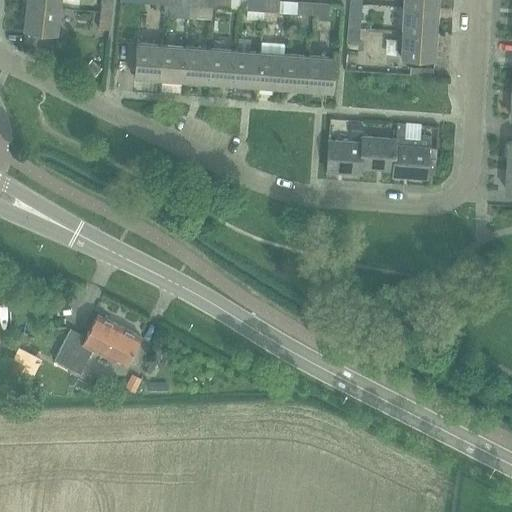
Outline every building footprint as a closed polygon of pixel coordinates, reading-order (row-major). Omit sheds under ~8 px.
[(26,0),(26,4),(60,8),(60,0),(26,0)] [(101,0),(100,12),(112,14),(113,0),(101,0)] [(214,0),(199,0),(199,8),(214,9),(214,0)] [(230,0),(214,0),(214,9),(230,10),(230,0)] [(264,1),(256,0),(248,0),(247,11),(263,12),(264,1)] [(403,0),(403,8),(438,10),(438,0),(403,0)] [(279,2),(264,1),(263,12),(279,13),(279,2)] [(313,4),(298,3),(297,15),(312,16),(313,4)] [(60,8),(26,4),(23,30),(57,34),(60,8)] [(329,5),(313,4),(312,16),(328,17),(329,5)] [(403,8),(402,32),(436,34),(438,10),(403,8)] [(112,14),(100,12),(98,29),(110,30),(112,14)] [(363,14),(351,13),(350,28),(362,29),(363,14)] [(362,29),(350,28),(349,44),(361,45),(362,29)] [(436,34),(402,32),(400,57),(434,59),(436,34)] [(134,77),(159,79),(161,44),(137,43),(134,77)] [(159,79),(183,80),(186,46),(161,44),(159,79)] [(183,80),(209,82),(211,48),(186,46),(183,80)] [(209,82),(233,84),(235,50),(211,48),(209,82)] [(233,84),(258,86),(260,52),(235,50),(233,84)] [(258,86),(282,88),(285,54),(260,52),(258,86)] [(282,88),(307,90),(309,55),(285,54),(282,88)] [(309,55),(307,90),(332,91),(334,57),(309,55)] [(360,168),(361,168),(393,170),(395,144),(396,145),(396,139),(362,136),(362,142),(360,168)] [(360,173),(361,168),(360,168),(362,142),(329,140),(326,171),(360,173)] [(393,170),(392,176),(426,178),(426,174),(435,174),(436,158),(428,158),(428,147),(396,145),(395,144),(393,170)] [(54,360),(80,374),(93,349),(125,366),(140,336),(98,314),(86,337),(70,329),(54,360)] [(5,375),(16,382),(24,365),(13,359),(5,375)]
